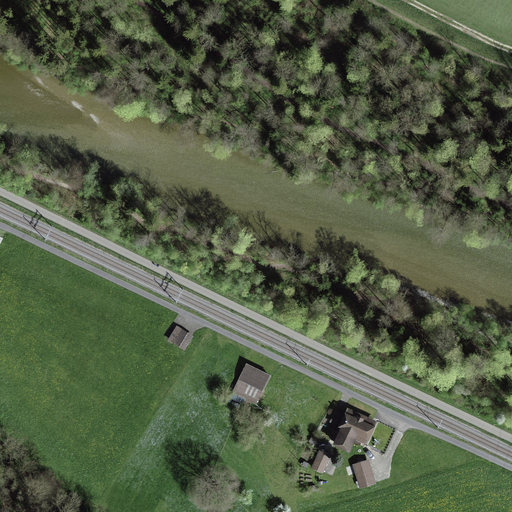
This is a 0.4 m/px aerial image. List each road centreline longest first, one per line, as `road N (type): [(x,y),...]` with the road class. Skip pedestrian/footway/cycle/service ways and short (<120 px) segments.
road 1 (unclassified): [(511,439),(0,193)]
road 2 (unclassified): [(511,469),(0,224)]
